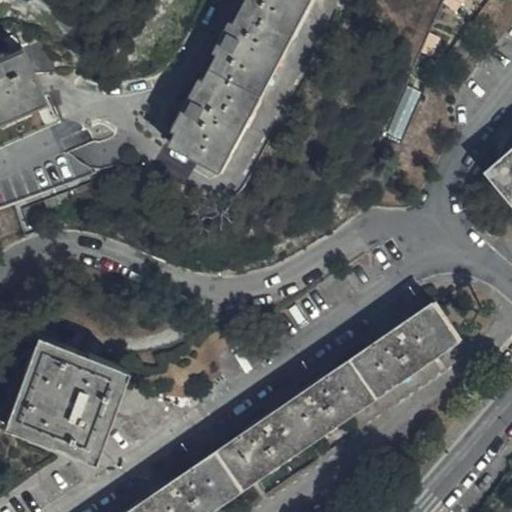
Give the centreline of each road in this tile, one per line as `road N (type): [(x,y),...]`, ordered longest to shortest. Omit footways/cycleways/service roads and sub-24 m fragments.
road 1 (unclassified): [(468,250),(409,269),(62,511)]
road 2 (unclassified): [(448,238),(426,224),(363,221),(259,283),(207,285),(86,244),(33,244),(0,267)]
road 3 (unclassified): [(0,171),(38,155),(90,100),(121,109),(144,105),(187,64),(223,0)]
road 4 (unclassified): [(448,238),(440,192),(454,147),(511,79)]
road 5 (tertiary): [(417,511),(511,406)]
